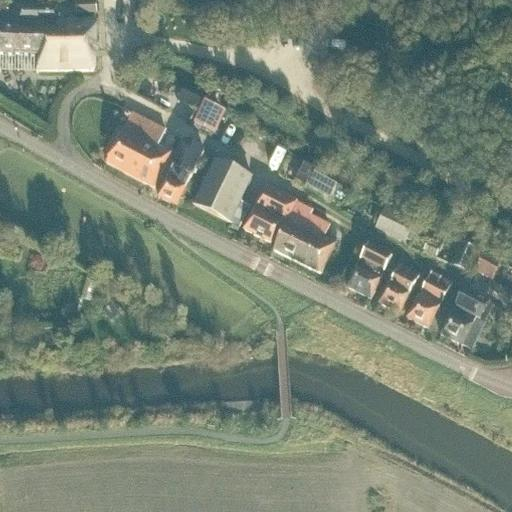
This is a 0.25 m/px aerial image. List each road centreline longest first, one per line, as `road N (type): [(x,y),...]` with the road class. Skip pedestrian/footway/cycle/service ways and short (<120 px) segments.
road 1 (unclassified): [(511,396),(0,127)]
road 2 (track): [(295,195),(467,284)]
